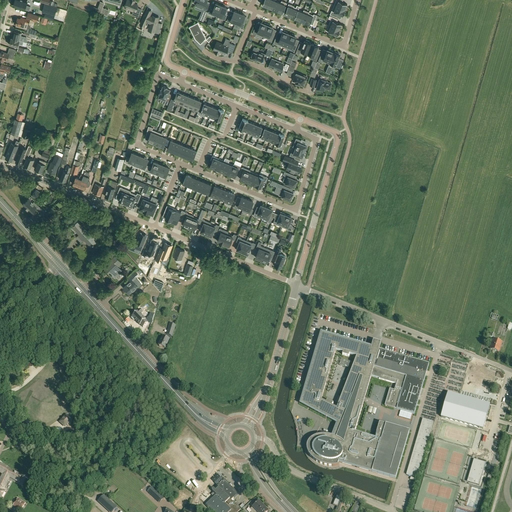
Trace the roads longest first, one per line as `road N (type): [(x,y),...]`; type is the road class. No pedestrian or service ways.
road 1 (secondary): [(228,433),(196,415),(61,266)]
road 2 (unclassified): [(296,284),(511,371)]
road 3 (residential): [(197,170),(296,209),(316,138),(295,129)]
road 4 (unclassified): [(254,437),(270,443),(294,472),(394,511)]
road 5 (residential): [(337,134),(296,284)]
road 6 (residential): [(296,284),(154,227)]
road 7 (residential): [(179,83),(157,77),(137,145),(180,163)]
road 8 (residential): [(300,117),(184,71)]
